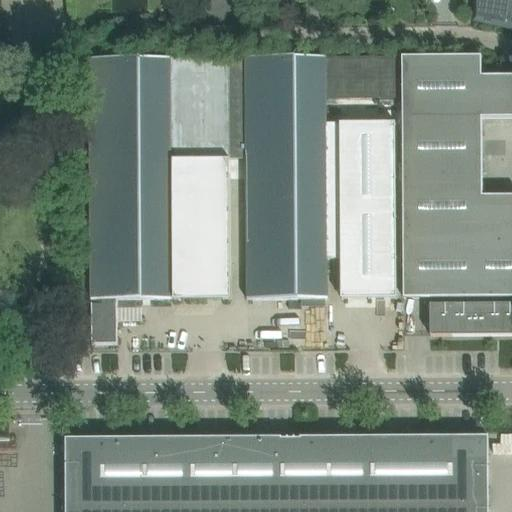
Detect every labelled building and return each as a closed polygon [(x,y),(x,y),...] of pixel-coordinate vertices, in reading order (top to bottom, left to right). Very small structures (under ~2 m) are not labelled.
[(511,0),(472,0),(473,22),(511,31),(511,20),(511,0)] [(240,2),(197,2),(197,8),(197,27),(241,27),(241,25),(240,8),(240,2)] [(325,58),(246,59),(247,301),(327,301),(327,260),(341,260),(341,300),(396,300),(395,125),(326,125),(326,101),(326,78),(325,58)] [(402,58),(325,58),(326,78),(326,101),(402,101),(402,58)] [(481,58),(402,58),(402,101),(403,299),(430,299),(430,337),(430,338),(511,337),(511,197),(482,198),(481,119),(511,119),(511,77),(481,78),(481,58)] [(228,59),(90,60),(92,335),(92,347),(117,347),(117,340),(117,323),(141,323),(141,302),(171,302),(171,301),(172,301),(172,302),(229,301),(229,161),(228,59)] [(66,440),(66,511),(488,511),(488,438),(66,440)]
